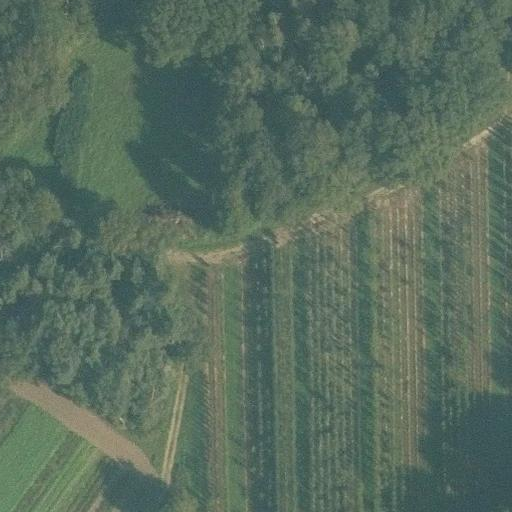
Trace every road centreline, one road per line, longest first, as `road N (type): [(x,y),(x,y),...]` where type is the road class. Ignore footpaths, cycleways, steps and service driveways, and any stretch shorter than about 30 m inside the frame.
road 1 (track): [(511,124),(367,203),(203,266)]
road 2 (track): [(203,266),(0,230)]
road 3 (track): [(203,266),(168,434)]
